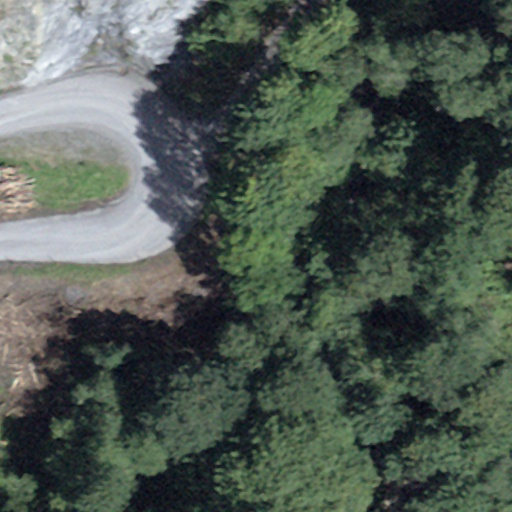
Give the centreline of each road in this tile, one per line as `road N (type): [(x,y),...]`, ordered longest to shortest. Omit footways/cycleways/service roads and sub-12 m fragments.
road 1 (track): [(182,176),(310,0)]
road 2 (track): [(182,176),(167,143),(143,127),(69,117),(0,124)]
road 3 (track): [(182,176),(148,221),(107,236),(0,240)]
